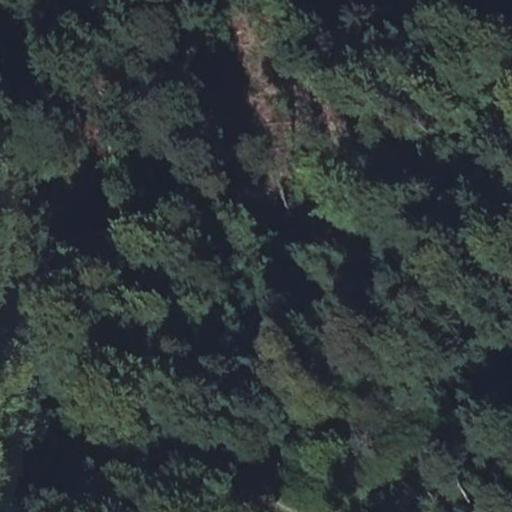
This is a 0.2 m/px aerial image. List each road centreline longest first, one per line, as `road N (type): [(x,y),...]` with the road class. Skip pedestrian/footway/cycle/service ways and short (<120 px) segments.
road 1 (track): [(0,446),(9,463),(177,444),(284,511)]
road 2 (track): [(326,511),(421,486),(511,406)]
